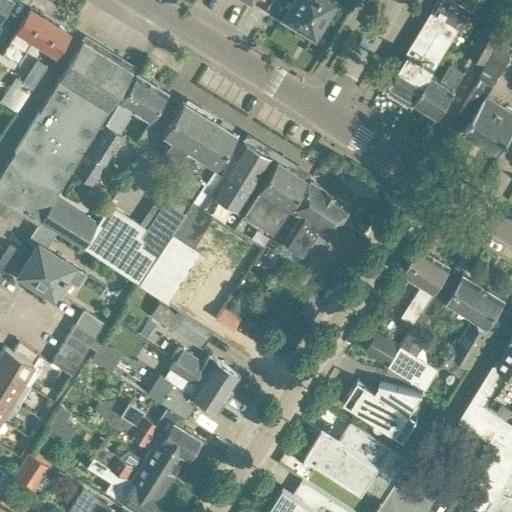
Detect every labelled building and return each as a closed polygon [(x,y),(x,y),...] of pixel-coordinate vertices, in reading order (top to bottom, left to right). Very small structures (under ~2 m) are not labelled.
[(0,0),(0,16),(10,0),(0,0)] [(270,0),(268,5),(269,6),(267,10),(281,18),(283,14),(300,24),(299,29),(306,33),(310,30),(313,32),(332,0),(270,0)] [(458,0),(472,8),(476,0),(458,0)] [(389,83),(415,99),(431,72),(459,26),(461,27),(466,19),(439,3),(434,11),(431,9),(406,52),(407,53),(389,83)] [(18,60),(32,37),(55,51),(68,30),(29,6),(10,37),(2,50),(18,60)] [(490,15),(469,50),(486,60),(507,24),(490,15)] [(101,63),(98,48),(82,39),(0,171),(0,207),(4,200),(38,221),(40,217),(55,193),(131,69),(120,62),(112,64),(103,78),(95,73),(101,63)] [(511,50),(499,43),(460,109),(472,116),(464,129),(499,151),(511,129),(511,108),(487,93),(494,83),(511,52),(511,50)] [(22,79),(32,86),(46,64),(35,57),(22,79)] [(431,72),(415,99),(439,114),(465,70),(451,62),(441,78),(431,72)] [(149,119),(166,90),(136,72),(74,171),(91,182),(123,132),(119,129),(128,114),(119,108),(123,102),(149,119)] [(111,201),(99,220),(84,245),(139,280),(170,230),(173,232),(196,198),(194,197),(235,133),(182,100),(164,129),(173,135),(163,151),(178,161),(141,220),(111,201)] [(269,153),(270,150),(248,137),(244,138),(242,137),(239,144),(232,140),(196,198),(173,232),(192,245),(194,242),(215,211),(230,221),(270,155),(270,154),(269,153)] [(275,157),(270,155),(230,221),(262,242),(305,177),(305,173),(277,155),(276,157),(275,157)] [(293,247),(329,190),(309,178),(291,209),(300,214),(284,241),(293,247)] [(329,190),(293,247),(303,253),(309,243),(319,249),(348,202),(329,190)] [(40,217),(56,227),(84,245),(99,220),(55,193),(40,217)] [(38,221),(26,238),(35,243),(19,268),(32,276),(30,280),(35,283),(33,286),(45,294),(48,291),(52,294),(55,290),(60,294),(69,280),(64,276),(72,263),(44,246),(56,227),(40,217),(38,221)] [(337,237),(354,248),(360,238),(343,227),(337,237)] [(139,280),(138,281),(164,297),(197,244),(194,242),(192,245),(173,232),(170,230),(139,280)] [(0,254),(0,265),(6,270),(20,248),(9,241),(0,254)] [(278,250),(287,256),(293,247),(284,241),(278,250)] [(421,310),(450,264),(419,244),(402,272),(421,283),(402,314),(414,321),(421,310)] [(303,253),(293,247),(287,256),(297,262),(303,253)] [(494,313),(505,296),(464,271),(446,299),(460,308),(456,314),(462,318),(454,333),(457,335),(447,350),(448,351),(442,362),(463,374),(480,347),(480,346),(492,327),(494,328),(501,318),(494,313)] [(209,325),(178,306),(175,310),(158,299),(150,312),(202,345),(212,330),(208,328),(209,325)] [(216,316),(233,326),(240,316),(223,305),(216,316)] [(108,322),(83,307),(75,320),(101,338),(102,337),(99,336),(108,322)] [(435,319),(422,311),(421,310),(414,321),(400,344),(389,361),(388,363),(407,375),(426,386),(438,366),(415,351),(435,319)] [(75,320),(75,321),(69,330),(89,343),(89,344),(89,343),(96,347),(101,338),(75,320)] [(297,329),(286,329),(286,339),(291,344),(297,339),(297,329)] [(89,343),(69,330),(63,340),(83,353),(89,344),(89,343)] [(378,330),(374,336),(367,348),(389,361),(400,344),(378,330)] [(484,511),(511,466),(511,331),(510,335),(511,336),(499,358),(497,356),(458,418),(499,442),(464,500),(484,511)] [(4,343),(0,349),(0,366),(22,380),(39,351),(18,338),(12,348),(4,343)] [(96,347),(91,355),(110,367),(120,351),(101,338),(96,347)] [(63,340),(57,349),(77,363),(83,353),(63,340)] [(178,345),(171,355),(227,391),(239,373),(209,353),(204,361),(178,345)] [(77,363),(57,349),(51,359),(72,372),(77,363)] [(146,391),(186,416),(197,398),(215,410),(227,391),(171,355),(165,364),(176,371),(171,378),(159,370),(146,391)] [(0,392),(11,398),(22,380),(0,366),(0,392)] [(351,403),(375,418),(374,419),(374,420),(374,421),(374,422),(374,423),(375,424),(375,425),(376,426),(377,426),(378,427),(379,427),(380,427),(381,426),(382,426),(383,425),(384,424),(405,438),(419,415),(405,407),(416,389),(379,380),(379,381),(380,381),(375,388),(358,377),(348,393),(355,398),(351,403)] [(433,377),(428,385),(434,389),(439,381),(433,377)] [(0,392),(0,415),(11,398),(0,392)] [(128,399),(119,413),(152,434),(155,436),(183,453),(186,455),(199,436),(172,418),(166,428),(142,413),(144,409),(128,399)] [(152,434),(119,413),(99,400),(92,410),(129,433),(146,444),(152,434)] [(77,424),(54,410),(45,424),(68,438),(77,424)] [(308,425),(318,432),(305,453),(307,454),(348,480),(349,478),(364,488),(377,468),(397,481),(413,456),(351,418),(339,437),(322,426),(319,430),(309,424),(308,425)] [(171,472),(183,453),(155,436),(141,459),(155,467),(157,463),(171,472)] [(99,444),(93,454),(109,464),(115,454),(99,444)] [(50,463),(28,450),(24,457),(12,475),(28,484),(36,471),(42,475),(50,463)] [(126,475),(109,464),(93,454),(86,464),(110,479),(104,488),(142,511),(150,511),(161,496),(157,494),(129,477),(126,475)] [(115,454),(109,464),(126,475),(129,477),(136,467),(115,454)] [(141,459),(136,467),(129,477),(157,494),(171,472),(157,463),(155,467),(141,459)] [(511,511),(511,466),(484,511),(511,511)] [(267,511),(268,511),(320,511),(322,510),(327,503),(339,511),(338,511),(358,511),(303,476),(294,490),(283,484),(266,511),(267,511)] [(69,510),(72,511),(117,511),(97,499),(98,496),(83,487),(69,510)] [(3,488),(1,492),(0,493),(0,505),(11,511),(22,511),(28,504),(3,488)]
